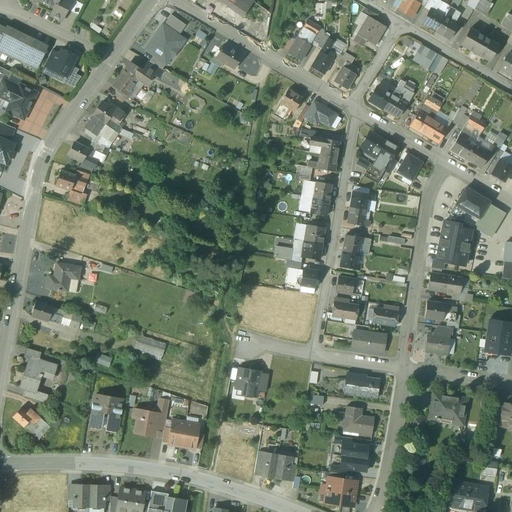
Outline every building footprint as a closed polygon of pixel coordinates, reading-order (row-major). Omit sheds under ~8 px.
[(30,0),(32,3),(39,1),(54,9),(58,0),(30,0)] [(70,0),(58,0),(54,9),(50,16),(61,22),(67,11),(72,1),(70,0)] [(250,0),(218,0),(243,17),(253,2),(250,0)] [(402,0),(401,0),(396,0),(392,6),(397,9),(402,0)] [(413,0),(403,0),(398,9),(397,10),(411,18),(419,4),(413,0)] [(455,0),(453,0),(450,7),(455,11),(460,2),(455,0)] [(492,5),(484,0),(479,0),(473,10),(485,17),(492,5)] [(82,6),(72,1),(67,11),(77,16),(82,6)] [(441,6),(434,2),(430,9),(436,13),(441,6)] [(325,5),(314,4),(312,17),(324,18),(325,5)] [(430,9),(421,23),(435,31),(444,17),(448,10),(441,6),(436,13),(430,9)] [(455,11),(450,7),(448,10),(444,17),(449,21),(455,11)] [(373,14),(364,8),(361,13),(371,18),(373,14)] [(173,16),(187,24),(185,28),(195,34),(192,41),(201,46),(211,28),(177,9),(173,16)] [(511,16),(508,14),(501,26),(511,32),(511,16)] [(185,26),(171,16),(164,26),(178,36),(185,26)] [(368,17),(363,25),(361,24),(358,28),(357,27),(353,33),(357,35),(354,41),(362,46),(365,40),(374,46),(385,27),(368,17)] [(449,21),(444,17),(435,31),(449,39),(457,25),(449,21)] [(307,21),(297,38),(287,53),(300,61),(312,41),(319,28),(307,21)] [(184,40),(178,36),(164,26),(162,25),(145,50),(153,55),(165,64),(170,57),(172,58),(184,40)] [(6,27),(0,38),(0,51),(8,56),(19,34),(6,27)] [(324,31),(319,28),(312,41),(318,45),(323,35),(324,31)] [(498,46),(469,29),(460,45),(472,52),(477,55),(489,62),(498,46)] [(33,40),(19,34),(8,56),(22,62),(33,40)] [(328,38),(323,35),(318,45),(316,47),(321,50),(328,38)] [(343,48),(328,38),(321,50),(320,52),(333,59),(332,61),(335,62),(343,48)] [(46,47),(33,40),(22,62),(35,69),(46,47)] [(215,58),(223,63),(234,69),(242,56),(223,45),(215,58)] [(436,54),(421,45),(412,60),(427,69),(431,64),(436,54)] [(51,50),(44,66),(52,70),(60,54),(51,50)] [(75,57),(61,50),(60,54),(52,70),(64,76),(66,77),(70,69),(75,57)] [(333,59),(320,52),(310,67),(323,75),(332,61),(333,59)] [(354,59),(344,53),(340,59),(341,60),(350,65),(354,59)] [(511,53),(510,53),(501,68),(511,75),(511,53)] [(250,54),(246,65),(255,68),(257,63),(261,64),(263,59),(250,54)] [(442,57),(436,54),(431,64),(436,67),(442,57)] [(165,64),(153,55),(148,61),(149,62),(161,69),(164,66),(165,64)] [(215,58),(213,56),(209,62),(220,68),(223,63),(215,58)] [(442,57),(436,67),(442,70),(447,61),(442,57)] [(350,65),(341,60),(337,66),(342,69),(342,68),(347,71),(350,65)] [(161,69),(149,62),(144,69),(151,73),(157,78),(163,70),(161,69)] [(142,72),(129,63),(121,75),(134,84),(137,79),(144,84),(151,73),(144,69),(142,72)] [(347,71),(342,68),(342,69),(334,81),(347,89),(358,70),(350,65),(347,71)] [(12,73),(0,67),(0,79),(3,81),(3,80),(7,82),(12,73)] [(78,70),(73,68),(72,70),(70,69),(66,77),(64,76),(62,82),(73,88),(80,77),(75,75),(78,70)] [(134,84),(121,75),(112,87),(117,90),(115,93),(126,100),(132,92),(130,90),(134,84)] [(433,75),(426,87),(429,89),(436,76),(433,75)] [(7,82),(3,80),(3,81),(0,86),(0,92),(13,99),(7,111),(23,120),(36,94),(20,85),(19,88),(7,82)] [(415,87),(406,82),(402,88),(412,93),(415,87)] [(381,83),(378,87),(377,86),(368,101),(383,110),(391,95),(394,90),(381,83)] [(412,93),(402,88),(399,93),(394,90),(391,95),(406,104),(405,104),(406,105),(413,94),(412,93)] [(296,93),(290,89),(289,90),(288,89),(279,104),(280,104),(273,115),(282,120),(289,109),(293,112),(302,98),(295,94),(296,93)] [(151,97),(146,94),(141,100),(146,103),(151,97)] [(406,104),(391,95),(383,110),(397,119),(405,104),(406,104)] [(441,105),(427,97),(424,103),(438,111),(441,105)] [(107,106),(101,102),(92,115),(104,124),(105,125),(110,119),(117,124),(124,114),(116,108),(116,109),(108,103),(107,106)] [(310,108),(304,118),(316,125),(318,121),(329,127),(330,125),(336,116),(336,115),(314,102),(310,108)] [(438,111),(424,103),(418,112),(432,120),(438,111)] [(305,105),(297,119),(302,121),(304,118),(310,108),(305,105)] [(459,110),(458,109),(451,120),(458,124),(463,115),(465,113),(459,110)] [(451,120),(438,111),(432,120),(447,129),(451,120)] [(478,114),(472,111),(470,116),(476,119),(478,114)] [(418,112),(410,126),(424,135),(432,120),(418,112)] [(104,124),(92,115),(92,116),(92,115),(83,128),(89,132),(89,135),(92,138),(95,136),(96,136),(97,135),(104,124)] [(458,124),(456,127),(462,130),(466,123),(469,118),(468,118),(463,115),(458,124)] [(336,116),(330,125),(335,128),(341,119),(336,116)] [(476,119),(470,116),(468,118),(469,118),(466,123),(474,128),(481,132),(485,125),(476,119)] [(447,129),(432,120),(424,135),(438,143),(447,129)] [(0,138),(8,142),(14,129),(0,122),(0,138)] [(462,130),(460,133),(463,135),(461,137),(467,140),(474,128),(466,123),(462,130)] [(105,125),(104,124),(97,135),(100,137),(111,144),(118,134),(105,125)] [(143,132),(135,128),(132,133),(141,137),(143,132)] [(131,139),(133,133),(121,129),(119,135),(131,139)] [(317,132),(303,129),(301,136),(311,138),(311,137),(316,138),(317,132)] [(386,142),(369,132),(359,150),(365,153),(366,150),(376,156),(377,157),(386,142)] [(467,140),(461,137),(463,135),(460,133),(450,150),(465,159),(474,145),(467,140)] [(499,133),(494,142),(501,147),(506,138),(499,133)] [(111,144),(100,137),(95,143),(104,147),(108,148),(111,144)] [(316,138),(311,137),(311,138),(309,145),(321,147),(319,154),(337,157),(339,142),(316,138)] [(11,152),(14,145),(8,142),(0,138),(0,171),(2,172),(8,158),(10,159),(13,152),(11,152)] [(491,146),(478,138),(474,145),(486,152),(488,150),(489,150),(491,146)] [(88,149),(74,142),(67,156),(82,163),(86,155),(89,150),(88,149)] [(95,143),(92,142),(89,148),(101,154),(104,147),(95,143)] [(372,165),(370,164),(366,171),(363,176),(376,184),(384,170),(391,159),(397,148),(386,142),(377,157),(376,156),(372,165)] [(486,152),(474,145),(465,159),(480,169),(491,151),(489,150),(488,150),(486,152)] [(101,154),(89,148),(88,149),(89,150),(86,155),(98,161),(97,161),(102,164),(106,156),(101,154)] [(511,157),(504,152),(491,175),(503,182),(506,177),(510,179),(511,175),(511,157)] [(337,157),(319,154),(318,164),(317,169),(334,172),(337,157)] [(407,154),(397,173),(411,181),(422,163),(407,154)] [(86,155),(82,163),(94,169),(97,161),(98,161),(86,155)] [(370,164),(360,158),(356,164),(366,171),(370,164)] [(396,162),(391,159),(384,170),(389,173),(396,162)] [(306,167),(297,165),(296,173),(299,173),(311,175),(312,168),(306,167)] [(75,176),(61,172),(56,186),(70,191),(72,183),(74,177),(75,176)] [(311,175),(299,173),(298,180),(304,181),(309,182),(311,175)] [(365,178),(356,173),(354,177),(362,182),(365,178)] [(86,181),(74,177),(72,183),(84,187),(86,181)] [(309,182),(304,181),(302,196),(312,197),(315,183),(309,182)] [(332,185),(315,182),(312,197),(312,198),(329,201),(332,185)] [(488,202),(465,188),(455,206),(466,212),(475,217),(478,219),(487,204),(488,202)] [(374,195),(352,192),(350,207),(365,210),(367,200),(373,201),(374,195)] [(329,201),(312,198),(310,213),(326,216),(329,201)] [(504,214),(487,204),(478,219),(474,227),(491,237),(504,214)] [(466,212),(455,206),(450,214),(461,221),(466,212)] [(365,210),(350,207),(347,223),(368,227),(370,221),(363,220),(365,210)] [(444,263),(465,267),(472,231),(460,228),(460,224),(444,221),(435,259),(435,261),(444,263)] [(307,226),(296,224),(294,239),(296,240),(304,241),(307,226)] [(324,228),(307,225),(307,226),(304,241),(322,244),(324,228)] [(364,238),(345,235),(342,251),(358,254),(360,243),(363,244),(364,238)] [(400,239),(388,236),(387,242),(403,245),(404,239),(400,239)] [(276,246),(292,247),(292,239),(277,238),(276,246)] [(304,241),(296,240),(294,255),(299,256),(299,251),(302,251),(304,241)] [(322,244),(304,241),(302,251),(299,251),(299,256),(302,256),(302,257),(319,260),(322,244)] [(511,243),(505,243),(503,261),(511,261),(511,243)] [(358,254),(342,251),(340,267),(359,270),(360,264),(356,264),(358,254)] [(291,254),(280,253),(279,259),(290,261),(291,254)] [(433,258),(431,268),(440,270),(443,270),(444,263),(435,261),(435,259),(433,258)] [(302,263),(289,261),(288,267),(301,269),(302,263)] [(511,261),(503,261),(501,278),(511,279),(511,261)] [(80,267),(56,263),(53,279),(47,278),(45,288),(67,292),(70,276),(78,277),(80,267)] [(317,272),(303,269),(301,277),(300,277),(298,278),(297,279),(296,280),(296,282),(297,284),(298,285),(300,285),(314,288),(317,272)] [(439,276),(430,274),(428,290),(445,292),(447,277),(439,276)] [(353,280),(338,277),(336,292),(351,294),(352,288),(356,288),(357,281),(353,280)] [(462,279),(447,277),(445,292),(452,293),(459,294),(460,294),(462,279)] [(356,288),(352,288),(351,294),(361,296),(363,282),(357,281),(356,288)] [(371,283),(363,282),(361,296),(369,297),(371,283)] [(401,283),(391,282),(388,292),(399,294),(401,283)] [(459,294),(452,293),(451,300),(471,302),(472,296),(460,294),(459,294)] [(52,307),(35,302),(31,316),(48,321),(50,313),(52,307)] [(444,304),(426,302),(424,318),(442,320),(443,312),(444,304)] [(334,303),(332,315),(355,319),(357,307),(347,305),(334,303)] [(72,313),(63,311),(52,307),(50,313),(61,316),(59,324),(68,326),(72,313)] [(383,311),(374,309),(372,321),(395,325),(397,313),(396,313),(383,311)] [(455,314),(443,312),(442,320),(447,321),(454,322),(455,315),(455,314)] [(50,313),(48,321),(58,325),(59,324),(61,316),(50,313)] [(81,316),(72,313),(68,326),(77,329),(81,316)] [(454,322),(447,321),(446,327),(452,328),(457,329),(459,316),(455,315),(454,322)] [(485,352),(509,355),(511,336),(511,335),(511,323),(489,320),(485,352)] [(446,327),(438,326),(436,336),(448,338),(451,339),(452,328),(446,327)] [(385,336),(353,331),(351,349),(383,354),(385,336)] [(448,338),(436,336),(428,334),(425,351),(436,352),(437,354),(442,355),(445,354),(446,354),(448,338)] [(165,345),(138,336),(134,348),(161,357),(165,345)] [(41,353),(26,348),(23,358),(30,359),(30,357),(39,360),(41,353)] [(39,360),(30,357),(30,359),(26,370),(24,370),(19,388),(24,390),(36,393),(37,391),(43,372),(54,375),(57,366),(39,360)] [(321,366),(313,364),(312,372),(320,373),(321,366)] [(260,372),(239,369),(237,381),(235,382),(234,386),(236,389),(242,390),(244,392),(244,395),(255,397),(256,390),(259,374),(260,372)] [(361,375),(347,373),(344,394),(376,399),(379,380),(361,377),(361,375)] [(259,374),(256,390),(266,392),(268,375),(259,374)] [(36,393),(24,390),(22,396),(45,403),(48,395),(37,391),(36,393)] [(170,395),(163,392),(162,397),(165,398),(164,400),(169,401),(170,395)] [(466,400),(433,394),(429,420),(462,426),(466,400)] [(323,397),(310,395),(309,404),(322,406),(323,397)] [(121,400),(94,396),(92,405),(91,405),(90,410),(91,410),(88,427),(89,427),(90,426),(99,428),(99,429),(100,429),(100,428),(104,428),(104,430),(105,430),(105,429),(115,430),(114,432),(116,432),(119,415),(120,415),(120,410),(119,410),(121,400)] [(164,400),(159,400),(155,414),(156,415),(166,416),(169,401),(164,400)] [(511,405),(501,404),(499,415),(497,425),(498,426),(511,428),(511,405)] [(26,413),(21,407),(12,417),(23,427),(35,414),(30,409),(26,413)] [(361,409),(346,407),(343,431),(343,432),(344,431),(358,433),(358,434),(371,435),(374,418),(361,416),(361,409)] [(53,420),(40,408),(35,414),(45,423),(48,426),(53,420)] [(155,414),(138,411),(136,420),(134,433),(145,435),(152,436),(154,428),(156,415),(155,414)] [(499,415),(493,413),(490,427),(498,428),(498,426),(497,425),(499,415)] [(35,414),(23,427),(33,436),(45,423),(35,414)] [(166,416),(156,415),(154,428),(164,429),(164,428),(166,416)] [(425,418),(412,416),(409,433),(422,436),(425,418)] [(198,425),(172,420),(170,429),(168,443),(168,444),(194,449),(197,433),(198,425)] [(170,429),(164,428),(164,429),(161,442),(168,443),(170,429)] [(203,434),(197,433),(194,448),(201,449),(203,434)] [(342,443),(351,445),(352,439),(334,436),(334,442),(342,443)] [(342,456),(366,459),(368,447),(351,445),(342,443),(340,455),(342,456)] [(501,450),(492,448),(491,456),(500,457),(501,450)] [(276,456),(262,454),(261,462),(259,475),(259,476),(272,478),(276,456)] [(290,458),(276,456),(272,478),(286,481),(286,480),(289,466),(290,458)] [(347,469),(366,472),(368,460),(366,459),(342,456),(340,468),(347,469)] [(497,463),(483,460),(481,474),(495,476),(497,463)] [(296,467),(289,466),(286,480),(293,480),(294,477),(296,467)] [(330,466),(329,473),(342,475),(346,475),(347,469),(340,468),(330,466)] [(341,480),(328,478),(327,489),(320,488),(320,489),(354,494),(356,482),(341,480)] [(487,488),(454,483),(451,502),(467,505),(467,508),(478,510),(483,511),(487,488)] [(88,486),(73,486),(73,487),(74,487),(73,500),(73,499),(73,507),(87,508),(88,486)] [(103,487),(88,486),(87,508),(103,508),(103,500),(102,500),(103,488),(103,487)] [(127,511),(131,490),(118,488),(116,498),(114,511),(115,511),(117,511),(127,511)] [(354,494),(320,489),(319,490),(326,492),(325,502),(352,506),(354,494)] [(143,492),(131,490),(127,511),(140,511),(142,503),(143,492)] [(168,494),(151,491),(147,511),(154,511),(155,510),(158,511),(160,500),(166,501),(166,498),(168,494)] [(166,501),(160,500),(158,511),(155,510),(154,511),(182,511),(185,501),(172,499),(166,498),(166,501)] [(147,511),(149,503),(142,503),(140,511),(147,511)]
